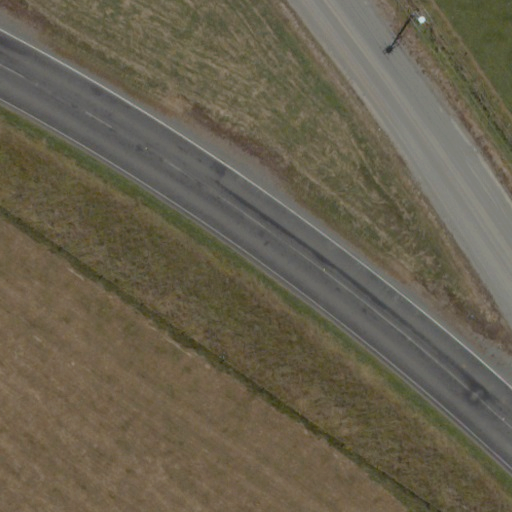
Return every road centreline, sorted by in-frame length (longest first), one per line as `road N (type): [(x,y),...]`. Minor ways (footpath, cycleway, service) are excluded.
road 1 (tertiary): [(0,73),(75,110),(511,442)]
road 2 (unclassified): [(320,0),(511,275)]
